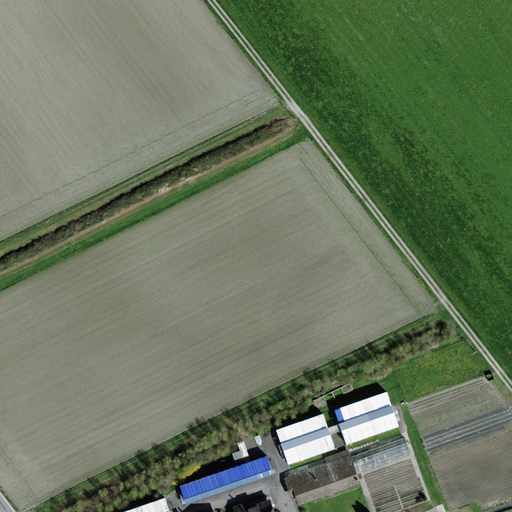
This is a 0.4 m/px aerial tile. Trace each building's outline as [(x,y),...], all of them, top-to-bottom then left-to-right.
[(390,390),(335,406),(341,427),(343,426),(347,442),(401,425),(390,390)] [(289,462),(337,447),(326,412),(278,427),(289,462)] [(297,504),(357,484),(346,451),(325,458),(328,465),(285,479),(291,498),(295,497),(297,504)] [(270,455),(181,482),(186,497),(274,470),(270,455)] [(171,511),(167,497),(116,511),(171,511)] [(277,511),(273,499),(269,500),(269,497),(248,505),(247,503),(238,506),(239,511),(219,511),(214,511),(277,511)]
